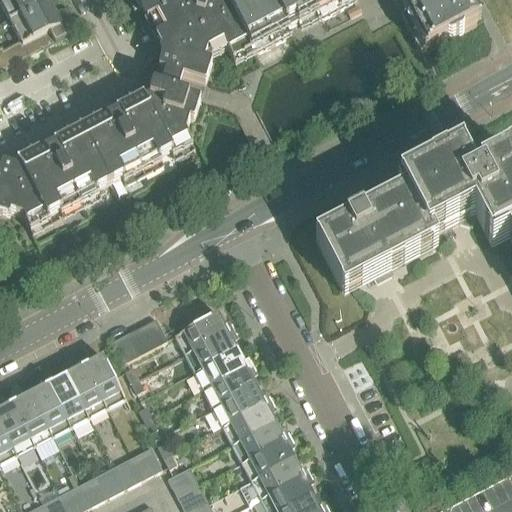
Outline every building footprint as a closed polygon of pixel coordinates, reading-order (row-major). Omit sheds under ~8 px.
[(0,219),(6,222),(6,221),(10,222),(11,219),(24,223),(31,236),(50,225),(48,221),(59,215),(62,219),(99,200),(97,195),(122,182),(124,187),(162,167),(159,163),(171,157),(174,161),(193,151),(186,138),(190,125),(193,126),(194,122),(195,123),(200,108),(199,108),(200,105),(178,98),(180,90),(183,82),(205,89),(206,85),(207,85),(211,72),(210,71),(211,68),(212,62),(228,55),(234,65),(235,69),(286,42),(288,36),(289,35),(289,34),(298,30),(299,31),(318,20),(325,22),(351,8),(353,2),(355,1),(354,0),(395,0),(400,9),(401,8),(406,18),(405,18),(425,55),(477,29),(476,27),(475,27),(460,0),(235,0),(227,4),(227,3),(225,4),(226,5),(220,8),(216,7),(216,6),(213,5),(213,6),(203,2),(201,0),(131,0),(138,14),(145,10),(151,22),(144,25),(145,27),(155,44),(160,56),(163,62),(162,66),(161,66),(160,69),(161,70),(159,75),(167,77),(164,85),(162,93),(154,90),(153,95),(152,95),(151,98),(152,99),(150,103),(146,105),(144,102),(118,115),(117,113),(105,120),(106,121),(56,148),(55,146),(43,152),(44,154),(18,167),(20,171),(15,173),(11,172),(8,171),(3,169),(0,178),(0,219)] [(48,4),(46,0),(0,0),(0,5),(9,23),(2,26),(3,28),(48,4)] [(67,12),(63,14),(56,18),(48,4),(3,28),(4,29),(11,25),(21,45),(4,54),(3,51),(0,52),(0,77),(79,36),(72,23),(67,12)] [(358,9),(346,15),(349,23),(362,17),(358,9)] [(343,300),(367,288),(401,270),(399,266),(402,265),(404,268),(436,252),(431,241),(429,237),(432,236),(434,239),(461,226),(456,217),(469,210),(471,214),(472,213),(492,252),(509,243),(511,248),(511,158),(507,162),(479,177),(482,181),(476,184),(463,159),(464,159),(462,156),(403,186),(395,190),(400,200),(367,218),(314,245),(317,250),(318,249),(342,294),(341,295),(343,300)] [(185,360),(235,334),(232,329),(231,329),(231,327),(225,330),(219,319),(175,342),(185,360)] [(156,324),(142,332),(153,354),(168,346),(156,324)] [(142,332),(129,338),(127,339),(139,362),(153,354),(142,332)] [(235,334),(185,360),(194,378),(238,355),(232,344),(238,342),(237,340),(238,339),(235,334)] [(127,339),(115,346),(112,347),(124,369),(139,362),(127,339)] [(238,355),(194,378),(203,396),(254,370),(251,365),(250,365),(249,363),(244,366),(238,355)] [(81,364),(108,415),(126,405),(103,361),(92,367),(89,361),(87,362),(86,362),(81,364)] [(67,380),(90,424),(108,415),(81,364),(76,367),(76,368),(74,369),(77,375),(67,380)] [(254,370),(203,396),(213,414),(257,392),(251,381),(257,378),(256,376),(254,370)] [(131,388),(139,384),(133,373),(125,377),(131,388)] [(90,424),(67,380),(55,386),(52,380),(51,381),(50,381),(45,383),(71,434),(90,424)] [(71,434),(45,383),(40,386),(40,387),(38,388),(41,393),(30,399),(53,443),(71,434)] [(139,384),(131,388),(137,400),(145,395),(139,384)] [(222,433),(273,406),(270,401),(269,401),(268,400),(262,403),(257,392),(213,414),(222,433)] [(53,443),(30,399),(19,405),(16,399),(14,400),(14,399),(9,402),(35,453),(53,443)] [(35,453),(9,402),(4,405),(4,406),(2,407),(5,412),(0,414),(0,429),(17,462),(35,453)] [(273,406),(222,433),(232,451),(276,428),(270,417),(276,414),(275,412),(273,406)] [(147,412),(139,416),(145,427),(152,423),(147,412)] [(152,423),(145,427),(151,438),(158,434),(152,423)] [(276,428),(232,451),(241,469),(292,443),(289,437),(288,438),(287,436),(281,439),(276,428)] [(0,470),(17,462),(0,429),(0,470)] [(292,443),(241,469),(251,487),(295,464),(289,453),(295,450),(294,448),(292,443)] [(164,463),(171,459),(166,448),(158,452),(164,463)] [(133,463),(144,485),(163,475),(151,453),(133,463)] [(171,459),(164,463),(169,475),(177,471),(171,459)] [(114,472),(126,494),(144,485),(133,463),(114,472)] [(295,464),(251,487),(240,493),(249,511),(260,505),(310,479),(308,473),(307,474),(306,472),(300,475),(295,464)] [(96,481),(108,504),(126,494),(114,472),(96,481)] [(190,473),(168,484),(177,502),(199,491),(190,473)] [(310,479),(260,505),(263,511),(290,511),(314,500),(308,489),(314,486),(313,484),(310,479)] [(511,511),(511,479),(450,511),(511,511)] [(78,491),(89,511),(92,511),(108,504),(96,481),(78,491)] [(60,500),(66,511),(89,511),(78,491),(60,500)] [(199,491),(177,502),(182,511),(202,511),(209,509),(199,491)] [(42,510),(43,511),(66,511),(60,500),(42,510)] [(327,511),(327,510),(326,510),(325,508),(319,511),(314,500),(290,511),(327,511)]
